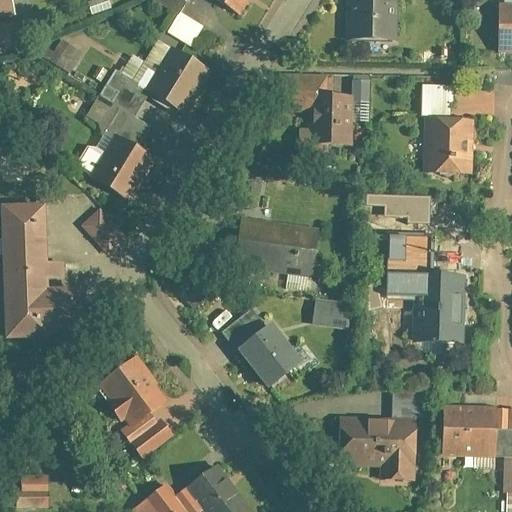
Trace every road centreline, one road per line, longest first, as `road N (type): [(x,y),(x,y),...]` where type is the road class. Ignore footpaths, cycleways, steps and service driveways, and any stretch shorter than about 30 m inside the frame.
road 1 (residential): [(307,0),(141,256),(136,286),(165,345),(305,511)]
road 2 (residential): [(511,381),(504,364),(511,107)]
